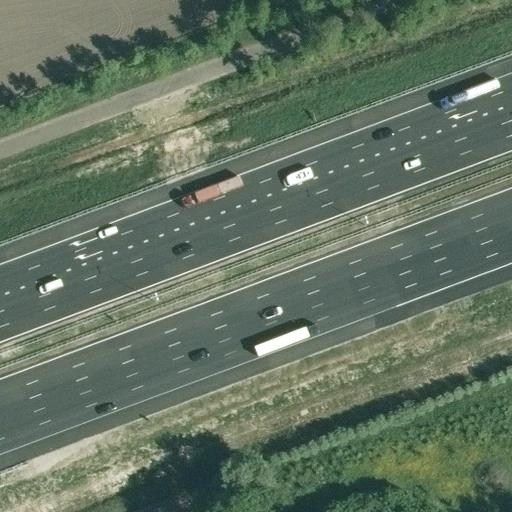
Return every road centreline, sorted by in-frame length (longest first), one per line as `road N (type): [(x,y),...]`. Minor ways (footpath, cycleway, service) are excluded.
road 1 (motorway): [(511,126),(0,318)]
road 2 (motorway): [(0,423),(511,231)]
road 3 (unclassified): [(402,0),(0,150)]
